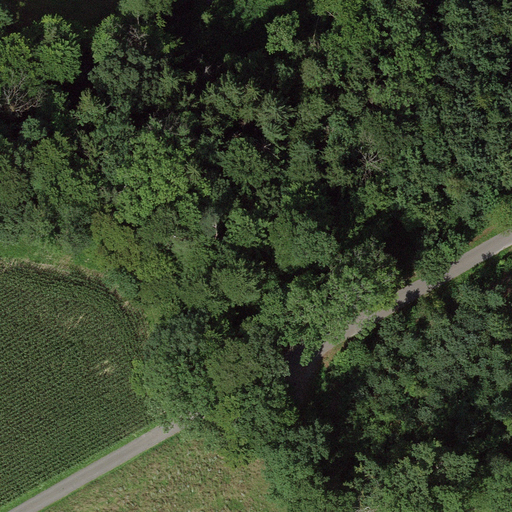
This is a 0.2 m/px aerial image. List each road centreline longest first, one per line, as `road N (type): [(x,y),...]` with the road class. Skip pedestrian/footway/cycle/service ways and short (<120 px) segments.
road 1 (unclassified): [(511,237),(29,511)]
road 2 (track): [(347,511),(311,485),(291,438),(301,375),(294,362)]
